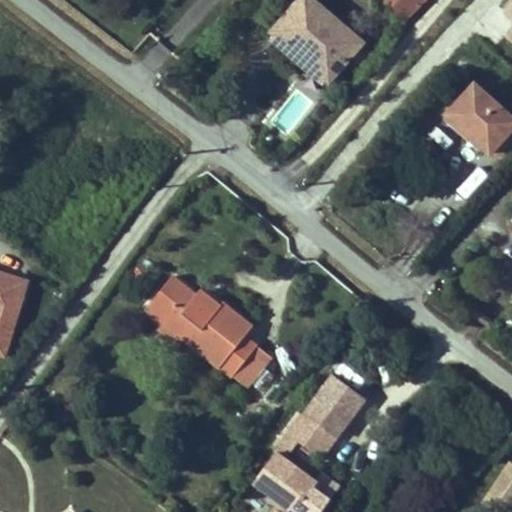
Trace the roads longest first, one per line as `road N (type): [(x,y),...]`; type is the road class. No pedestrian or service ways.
road 1 (unclassified): [(28,0),(511,399)]
road 2 (unknown): [(226,163),(95,315),(0,448)]
road 3 (unknown): [(293,218),(487,0)]
road 4 (unknown): [(148,99),(236,0)]
